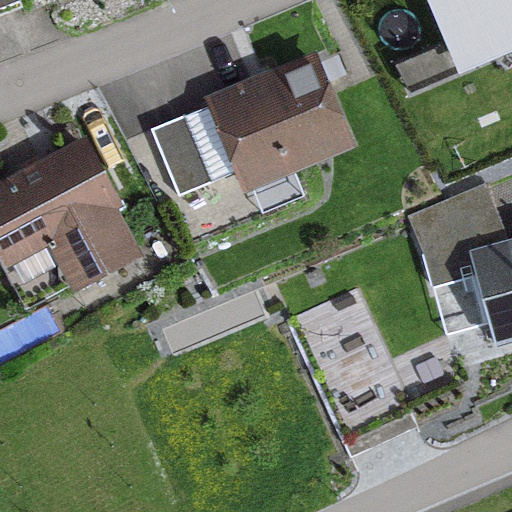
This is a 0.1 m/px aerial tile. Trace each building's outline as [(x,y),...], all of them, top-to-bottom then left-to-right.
[(0,0),(0,8),(21,0),(0,0)] [(511,0),(439,0),(421,8),(452,80),(511,54),(511,0)] [(342,143),(309,64),(210,105),(239,175),(281,157),(284,167),(342,143)] [(209,184),(182,117),(147,131),(175,198),(209,184)] [(109,205),(78,147),(0,189),(0,270),(2,274),(11,269),(31,307),(72,285),(130,254),(104,208),(109,205)] [(499,249),(473,189),(404,218),(420,255),(429,288),(471,276),(490,344),(511,337),(511,229),(507,231),(511,245),(499,249)]
